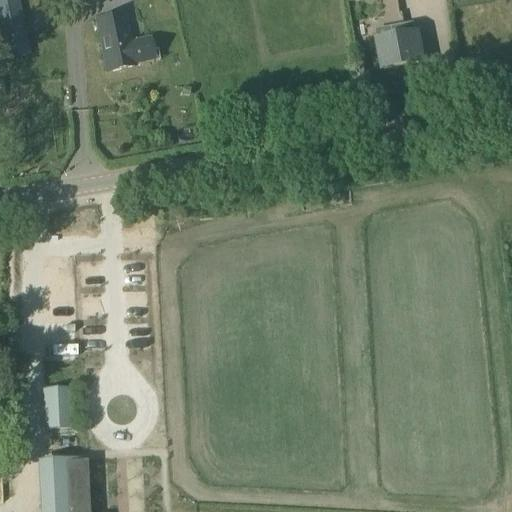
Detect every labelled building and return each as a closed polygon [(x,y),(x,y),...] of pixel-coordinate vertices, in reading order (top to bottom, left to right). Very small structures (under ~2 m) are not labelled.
[(28,57),(15,0),(0,0),(0,41),(4,62),(28,57)] [(129,44),(123,16),(94,22),(105,75),(135,69),(134,66),(154,62),(149,40),(129,44)] [(422,66),(417,35),(415,24),(392,29),(394,39),(378,42),(383,73),(422,66)] [(49,327),(49,303),(40,304),(41,327),(49,327)] [(43,392),(45,432),(69,431),(68,391),(43,392)] [(90,511),(88,462),(49,464),(51,511),(90,511)]
